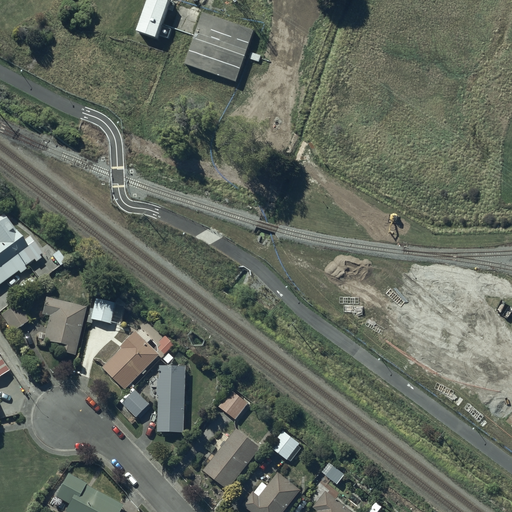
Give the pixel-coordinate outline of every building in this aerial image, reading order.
[(170,1),(167,0),(148,0),(138,32),(157,39),(170,1)] [(183,22),(184,22),(185,22),(186,22),(187,21),(188,21),(188,20),(189,20),(189,19),(190,18),(190,17),(190,16),(190,15),(190,14),(190,13),(190,12),(189,12),(189,11),(188,10),(187,10),(187,9),(186,9),(185,9),(184,8),(183,8),(182,9),(181,9),(180,9),(179,10),(178,11),(177,12),(177,13),(177,14),(176,14),(176,15),(176,16),(176,17),(177,17),(177,18),(177,19),(178,19),(178,20),(179,21),(180,21),(180,22),(181,22),(182,22),(183,22)] [(256,32),(205,14),(187,66),(238,83),(256,32)] [(20,271),(27,267),(25,264),(34,257),(36,260),(42,256),(40,253),(42,251),(30,235),(24,239),(4,212),(0,214),(0,282),(18,268),(20,271)] [(87,305),(46,295),(42,313),(50,314),(44,338),(58,342),(56,349),(76,353),(87,305)] [(116,302),(96,296),(90,317),(110,323),(116,302)] [(19,301),(1,312),(13,331),(30,319),(19,301)] [(124,345),(104,365),(126,387),(161,353),(138,329),(122,344),(124,345)] [(176,342),(167,333),(159,340),(162,343),(159,345),(166,352),(176,342)] [(0,374),(10,368),(0,353),(0,374)] [(161,362),(161,376),(159,376),(159,393),(160,393),(159,429),(186,430),(188,363),(161,362)] [(250,402),(233,387),(219,403),(237,418),(250,402)] [(151,402),(136,388),(123,401),(138,415),(151,402)] [(262,445),(237,426),(205,468),(229,487),(262,445)] [(304,443),(284,428),(271,445),(291,460),(304,443)] [(335,463),(327,473),(338,482),(346,472),(335,463)] [(268,484),(263,480),(255,490),(253,489),(243,502),(255,511),(282,511),(301,487),(278,470),(268,484)] [(119,511),(122,508),(68,478),(57,498),(70,505),(66,511),(119,511)] [(355,511),(326,489),(314,504),(318,508),(314,511),(355,511)]
